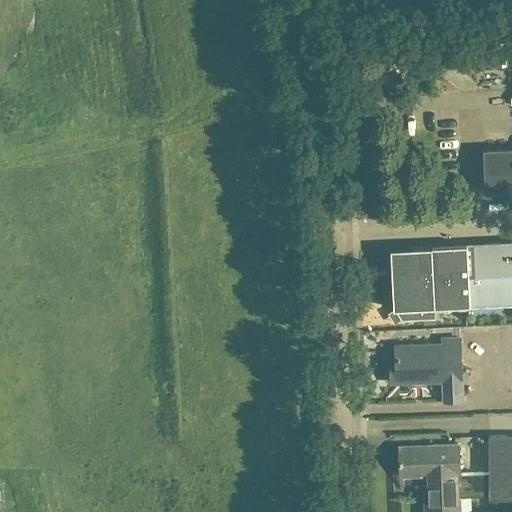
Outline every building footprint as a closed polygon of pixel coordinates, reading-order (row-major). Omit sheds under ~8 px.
[(485,193),(511,192),(511,151),(483,152),(485,193)] [(435,320),(434,308),(511,304),(511,244),(390,251),(393,311),(394,311),(401,320),(400,321),(401,322),(435,320)] [(511,336),(511,323),(499,324),(499,337),(511,336)] [(396,384),(398,384),(442,383),(442,393),(441,393),(441,395),(442,394),(443,402),(441,402),(441,403),(461,403),(459,340),(441,341),(441,346),(394,347),(395,363),(392,363),(390,365),(391,381),(393,383),(396,383),(396,384)] [(427,495),(423,496),(423,511),(458,511),(458,499),(488,497),(488,499),(511,499),(511,436),(487,437),(488,474),(477,474),(458,475),(458,476),(426,477),(427,495)] [(399,478),(426,477),(458,476),(458,475),(457,445),(397,448),(399,478)]
